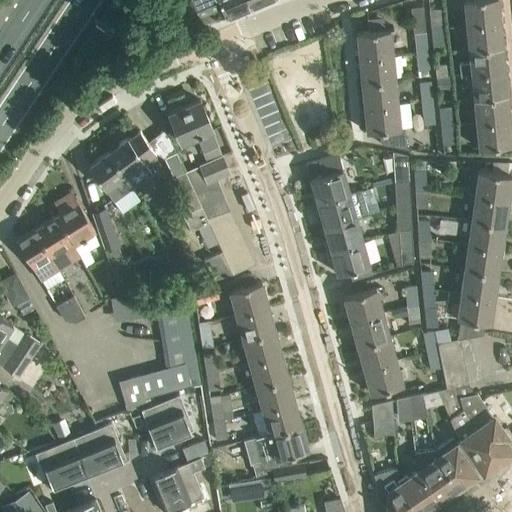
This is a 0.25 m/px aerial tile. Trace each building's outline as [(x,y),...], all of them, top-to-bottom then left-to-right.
[(222,8),(226,18),(251,8),(247,0),(191,0),(199,18),(222,8)] [(463,0),(466,24),(499,21),(497,0),(463,0)] [(414,33),(416,51),(427,50),(423,6),(410,7),(413,33),(414,33)] [(442,27),(440,9),(429,10),(431,28),(442,27)] [(499,21),(466,24),(469,50),(502,47),(499,21)] [(431,28),(432,30),(433,47),(445,46),(442,27),(431,28)] [(392,54),(390,29),(356,32),(359,57),(392,54)] [(460,76),(504,72),(502,47),(469,50),(470,61),(459,63),(460,76)] [(324,66),(323,50),(277,54),(280,92),(324,88),(323,66),(324,66)] [(416,51),(418,76),(429,75),(428,69),(429,69),(427,50),(416,51)] [(392,54),(359,57),(361,82),(395,78),(392,54)] [(449,77),(449,76),(447,76),(445,57),(434,58),(436,78),(449,77)] [(504,72),(460,76),(461,86),(472,85),(474,99),(507,96),(504,72)] [(436,88),(450,87),(449,77),(436,78),(436,88)] [(364,107),(397,103),(395,78),(361,82),(364,107)] [(430,80),(419,81),(421,101),(432,100),(430,80)] [(476,123),(509,120),(507,96),(474,99),(476,123)] [(212,129),(200,100),(182,107),(182,106),(170,111),(170,112),(168,113),(182,143),(196,136),(202,151),(201,151),(206,160),(198,164),(199,165),(186,170),(194,187),(216,178),(229,173),(211,130),(212,129)] [(435,123),(432,100),(421,101),(423,124),(435,123)] [(397,103),(364,107),(366,131),(379,130),(380,143),(407,148),(405,127),(400,127),(397,103)] [(441,126),(453,125),(451,106),(439,107),(441,126)] [(509,120),(476,123),(479,148),(511,144),(509,120)] [(453,125),(441,126),(443,145),(455,144),(453,125)] [(127,137),(107,151),(133,187),(152,174),(144,163),(145,162),(157,153),(152,146),(150,144),(140,130),(128,139),(127,137)] [(88,165),(106,190),(114,201),(133,187),(107,151),(88,165)] [(163,157),(189,210),(183,213),(190,230),(208,222),(210,221),(207,216),(203,208),(199,197),(194,187),(186,170),(185,170),(176,151),(163,157)] [(394,181),(408,179),(407,154),(396,151),(398,179),(394,180),(394,181)] [(338,152),(317,158),(306,161),(317,201),(349,193),(338,152)] [(427,188),(425,159),(413,160),(414,170),(415,188),(427,188)] [(474,194),(508,199),(511,175),(477,170),(474,194)] [(220,189),(216,178),(194,187),(199,197),(220,189)] [(397,205),(410,204),(408,179),(394,181),(396,205),(397,205)] [(427,188),(415,188),(416,208),(428,207),(427,188)] [(224,199),(220,189),(199,197),(203,208),(224,199)] [(349,193),(317,201),(323,225),(356,216),(368,213),(361,189),(349,193)] [(96,231),(71,191),(54,202),(60,213),(56,215),(79,257),(79,256),(98,243),(94,232),(96,231)] [(508,199),(474,194),(470,219),(504,224),(508,199)] [(203,208),(207,216),(229,209),(224,199),(203,208)] [(400,230),(411,229),(410,204),(397,205),(396,205),(397,230),(400,229),(400,230)] [(105,209),(92,213),(105,249),(117,245),(105,209)] [(210,221),(213,228),(233,219),(229,209),(207,216),(210,221)] [(56,215),(31,231),(38,242),(41,241),(63,278),(64,278),(59,270),(79,257),(56,215)] [(323,225),(330,249),(362,240),(356,216),(323,225)] [(239,230),(233,219),(213,228),(218,239),(239,230)] [(429,219),(417,220),(418,239),(430,238),(429,219)] [(504,224),(470,219),(467,244),(501,249),(504,224)] [(402,264),(414,261),(411,229),(400,230),(402,264)] [(244,241),(239,230),(218,239),(224,250),(244,241)] [(31,231),(16,240),(41,280),(42,280),(47,288),(63,278),(41,241),(38,242),(31,231)] [(430,238),(418,239),(419,257),(431,257),(430,238)] [(362,240),(330,249),(337,273),(349,270),(351,279),(372,273),(369,264),(362,240)] [(224,250),(229,262),(249,253),(244,241),(224,250)] [(501,249),(467,244),(463,268),(497,273),(501,249)] [(117,245),(105,249),(108,260),(121,256),(117,245)] [(224,250),(208,259),(213,277),(213,279),(233,274),(234,273),(229,262),(224,250)] [(229,262),(234,273),(255,264),(249,253),(229,262)] [(463,268),(460,292),(460,293),(494,298),(497,273),(463,268)] [(435,298),(434,294),(432,270),(420,271),(423,299),(435,298)] [(16,272),(0,280),(0,284),(12,306),(17,303),(27,297),(29,296),(16,272)] [(261,281),(253,283),(229,290),(235,314),(268,305),(261,281)] [(218,297),(215,283),(193,289),(197,302),(218,297)] [(406,305),(418,304),(416,285),(405,285),(406,305)] [(183,287),(124,295),(128,319),(157,314),(157,317),(161,341),(193,344),(183,287)] [(382,311),(375,287),(343,296),(350,320),(382,311)] [(460,293),(456,317),(460,318),(485,322),(490,322),(494,298),(460,293)] [(72,295),(56,305),(64,318),(75,321),(84,316),(72,295)] [(423,299),(426,327),(437,326),(435,298),(423,299)] [(418,304),(406,305),(408,323),(420,322),(418,304)] [(275,329),(268,305),(235,314),(242,338),(275,329)] [(382,311),(350,320),(357,344),(389,336),(382,311)] [(0,348),(25,365),(26,363),(41,342),(0,315),(0,348)] [(211,326),(210,320),(198,321),(202,346),(214,345),(211,326)] [(281,353),(275,329),(242,338),(249,362),(281,353)] [(438,349),(437,342),(434,329),(422,332),(426,351),(438,349)] [(357,344),(363,368),(395,360),(389,336),(357,344)] [(507,435),(486,406),(476,392),(475,392),(468,384),(459,338),(456,339),(437,342),(438,349),(442,366),(446,388),(438,389),(454,429),(461,438),(460,439),(483,471),(511,451),(511,449),(503,437),(507,435)] [(158,393),(201,383),(200,383),(193,344),(161,341),(165,366),(138,373),(133,375),(158,393)] [(0,362),(4,365),(18,375),(25,365),(0,348),(0,362)] [(426,351),(430,369),(442,366),(438,349),(426,351)] [(206,372),(217,371),(215,351),(203,352),(206,372)] [(288,377),(281,353),(249,362),(255,386),(288,377)] [(370,392),(402,384),(395,360),(363,368),(370,392)] [(217,371),(206,372),(209,390),(220,388),(217,371)] [(127,409),(146,401),(145,397),(158,393),(133,375),(118,379),(127,409)] [(288,377),(255,386),(262,410),(295,401),(288,377)] [(196,385),(187,388),(191,400),(200,398),(196,385)] [(410,419),(427,417),(423,392),(408,395),(410,419)] [(179,393),(141,409),(157,447),(191,433),(190,429),(193,428),(179,393)] [(213,422),(225,420),(221,394),(210,396),(213,422)] [(410,419),(408,395),(396,398),(398,420),(410,419)] [(374,435),(394,433),(391,399),(371,404),(374,435)] [(295,401),(262,410),(269,434),(301,425),(295,401)] [(139,413),(131,416),(135,426),(143,423),(139,413)] [(64,418),(52,423),(57,438),(70,433),(64,418)] [(111,420),(73,436),(88,475),(123,461),(122,457),(125,456),(111,420)] [(228,437),(225,420),(213,422),(216,439),(228,437)] [(255,438),(244,441),(250,463),(252,462),(255,475),(272,471),(271,466),(278,465),(276,458),(289,454),(308,449),(301,425),(269,434),(255,438)] [(73,436),(35,451),(49,486),(52,485),(53,489),(88,475),(73,436)] [(478,473),(453,436),(435,448),(437,457),(458,486),(478,473)] [(182,447),(187,459),(208,451),(203,438),(182,447)] [(435,448),(435,449),(414,451),(416,469),(438,500),(458,486),(437,457),(435,448)] [(200,456),(150,476),(165,511),(203,495),(193,470),(204,465),(200,456)] [(278,465),(271,466),(274,480),(303,475),(301,461),(278,465)] [(385,511),(417,511),(397,483),(396,467),(373,473),(381,502),(385,501),(385,511)] [(417,511),(420,511),(438,500),(416,469),(416,470),(409,476),(406,472),(397,478),(397,483),(417,511)] [(268,477),(252,480),(254,497),(271,494),(268,477)] [(39,511),(27,494),(2,509),(4,511),(39,511)] [(345,511),(340,497),(324,500),(326,511),(345,511)] [(100,511),(95,499),(61,511),(100,511)] [(52,501),(45,504),(47,511),(51,511),(56,510),(52,501)]
